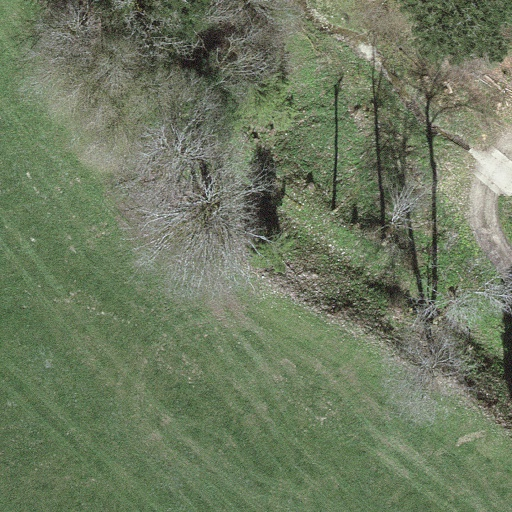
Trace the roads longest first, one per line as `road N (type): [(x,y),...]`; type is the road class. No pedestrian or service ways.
road 1 (track): [(511,136),(423,38),(405,0)]
road 2 (track): [(511,149),(491,177),(481,213),(511,271)]
